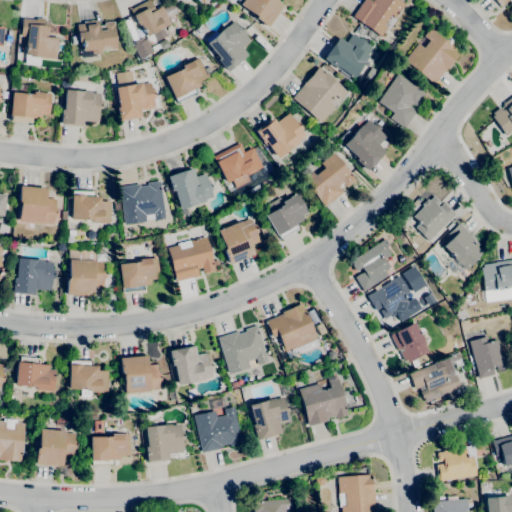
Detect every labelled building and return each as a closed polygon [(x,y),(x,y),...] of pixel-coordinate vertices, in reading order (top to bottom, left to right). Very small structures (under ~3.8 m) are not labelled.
[(149,42),(139,24),(137,26),(129,10),(147,0),(149,0),(154,9),(161,6),(163,9),(173,4),(177,12),(167,17),(170,22),(158,29),(161,35),(149,42)] [(267,27),(255,18),(254,19),(251,16),(252,15),(238,5),(242,0),(275,0),(282,5),(267,27)] [(379,37),(351,16),(361,0),(369,0),(371,1),(371,0),(398,0),(404,4),(395,17),(390,14),(383,24),(387,26),(379,37)] [(511,0),(492,0),(499,7),(505,2),(511,9),(511,0)] [(55,60),(27,57),(28,55),(24,55),(25,37),(19,36),(21,19),(35,20),(35,19),(44,19),(44,22),(49,23),(47,37),(57,38),(57,42),(63,43),(62,51),(55,51),(55,60)] [(80,58),(79,47),(82,47),(81,42),(77,43),(75,25),(82,24),(82,22),(97,20),(98,26),(103,25),(103,23),(113,22),(116,49),(100,51),(101,54),(94,54),(94,56),(80,58)] [(226,72),(216,61),(217,60),(214,57),(216,55),(214,52),(212,53),(210,50),(211,50),(205,43),(225,26),(226,27),(233,21),(238,26),(239,25),(245,32),(243,33),(249,41),(241,47),(247,54),(226,72)] [(433,84),(403,60),(417,43),(422,47),(428,40),(423,36),(430,27),(454,47),(453,48),(459,52),(433,84)] [(353,78),(335,66),(334,68),(322,60),(337,37),(345,43),(351,34),(371,47),(366,56),(367,56),(353,78)] [(129,43),(137,59),(150,52),(142,37),(129,43)] [(175,102),(174,98),(173,99),(162,77),(182,68),(181,65),(192,60),(192,61),(197,58),(206,77),(197,82),(199,86),(194,88),(196,93),(175,102)] [(320,123),(291,98),(317,68),(346,92),(340,100),(335,95),(329,102),(334,107),(320,123)] [(118,121),(115,108),(116,108),(115,103),(117,103),(114,89),(112,89),(108,73),(121,71),(123,86),(140,83),(140,84),(150,82),(151,89),(154,89),(155,98),(152,98),(154,107),(151,108),(152,109),(142,110),(142,109),(139,110),(140,117),(118,121)] [(402,128),(388,118),(392,112),(380,104),(376,102),(396,73),(424,93),(414,107),(411,104),(409,106),(415,110),(402,128)] [(81,127),(59,125),(60,111),(59,111),(59,106),(62,106),(64,90),(90,92),(90,93),(99,94),(99,102),(102,102),(101,110),(98,110),(97,122),(82,121),(81,127)] [(30,122),(9,121),(11,93),(32,94),(32,92),(49,94),(48,115),(41,115),(40,119),(30,118),(30,122)] [(505,136),(491,116),(493,115),(491,113),(499,107),(501,111),(504,109),(501,105),(502,105),(501,104),(511,96),(511,132),(511,131),(505,136)] [(276,158),(267,145),(264,146),(262,144),(263,143),(254,131),(271,118),(275,122),(288,113),(305,136),(297,141),(298,142),(276,158)] [(365,171),(355,160),(352,157),(353,156),(341,145),(343,143),(339,138),(347,130),(351,134),(360,125),(361,126),(368,119),(373,124),(374,123),(381,130),(380,131),(385,136),(377,145),(384,151),(379,156),(365,171)] [(235,189),(231,180),(225,183),(218,168),(212,156),(239,142),(243,152),(251,148),(261,166),(254,170),(255,170),(246,175),(250,182),(235,189)] [(323,207),(304,184),(323,168),(320,163),(333,153),(355,180),(346,188),(342,183),(337,186),(342,192),(323,207)] [(179,210),(174,194),(172,195),(171,191),(166,177),(184,170),(192,168),(195,177),(204,174),(208,183),(211,182),(213,189),(210,190),(213,198),(204,200),(196,203),(196,204),(179,210)] [(123,225),(118,187),(138,184),(139,186),(146,185),(146,183),(159,181),(164,219),(154,221),(153,213),(144,214),(145,221),(123,225)] [(18,186),(45,188),(44,198),(55,199),(54,208),(56,208),(55,216),(53,216),(52,224),(42,223),(42,224),(17,222),(18,206),(16,206),(17,201),(18,186)] [(108,223),(90,222),(90,220),(69,219),(70,191),(94,191),(93,197),(99,197),(99,201),(109,202),(108,223)] [(296,229),(279,240),(264,215),(267,213),(263,206),(279,197),(282,201),(290,196),(296,193),(307,212),(302,215),(304,219),(294,225),(296,229)] [(427,241),(413,227),(418,223),(411,216),(422,206),(420,205),(426,199),(428,201),(433,196),(439,202),(437,204),(439,206),(443,203),(454,215),(432,236),(433,237),(430,241),(429,239),(427,241)] [(228,265),(222,251),(220,247),(223,246),(216,231),(240,221),(240,222),(250,218),(253,226),(255,225),(262,240),(249,246),(253,254),(228,265)] [(410,229),(406,224),(411,220),(415,225),(410,229)] [(448,230),(445,228),(451,222),(453,224),(448,230)] [(465,269),(460,265),(458,265),(455,262),(455,261),(453,258),(442,246),(439,243),(447,235),(446,234),(457,223),(478,244),(475,247),(481,253),(465,269)] [(72,243),(66,243),(66,236),(67,236),(68,230),(74,230),(74,236),(72,236),(72,243)] [(174,282),(166,248),(177,245),(179,249),(190,246),(189,241),(205,237),(212,261),(216,260),(217,265),(213,266),(214,271),(211,270),(210,273),(207,273),(204,273),(202,273),(201,268),(196,269),(197,276),(174,282)] [(362,292),(353,277),(359,273),(360,274),(363,272),(360,268),(354,271),(350,265),(351,264),(349,261),(385,238),(389,245),(385,247),(391,255),(384,259),(389,268),(384,271),(386,276),(368,287),(369,288),(362,292)] [(62,251),(58,251),(56,247),(59,243),(63,244),(65,248),(62,251)] [(0,246),(1,247),(0,257),(0,267),(8,268),(6,281),(0,280),(0,246)] [(92,296),(65,295),(65,279),(67,279),(68,258),(67,258),(68,250),(77,250),(77,247),(81,247),(81,250),(84,250),(84,247),(90,247),(90,250),(95,251),(94,261),(95,261),(95,253),(106,254),(105,262),(103,262),(103,270),(106,270),(106,279),(103,279),(102,287),(98,287),(98,293),(92,292),(92,296)] [(33,295),(11,293),(12,278),(14,278),(16,257),(42,260),(42,262),(52,263),(51,270),(54,270),(53,279),(50,279),(49,291),(33,289),(33,295)] [(121,292),(121,288),(120,289),(117,264),(138,262),(138,259),(149,258),(156,257),(159,278),(149,279),(149,284),(143,285),(143,290),(121,292)] [(497,299),(496,291),(500,291),(500,290),(495,290),(490,291),(490,290),(484,291),(480,267),(482,267),(482,264),(491,263),(492,267),(495,267),(494,262),(511,258),(511,286),(504,288),(505,298),(497,299)] [(383,319),(378,311),(382,309),(381,307),(374,311),(365,296),(398,276),(408,293),(403,296),(408,303),(395,311),(396,313),(389,318),(388,316),(383,319)] [(473,291),(468,288),(471,283),(476,286),(473,291)] [(284,352),(277,335),(272,337),(264,322),(281,314),(280,312),(301,303),(305,312),(312,309),(314,314),(307,318),(316,338),(284,352)] [(406,363),(405,360),(403,362),(399,353),(402,351),(401,348),(397,350),(396,348),(395,349),(389,336),(390,336),(389,334),(412,322),(423,341),(425,344),(424,346),(427,352),(406,363)] [(227,375),(216,338),(236,331),(237,334),(244,332),(243,329),(256,325),(267,362),(257,366),(255,359),(246,361),(249,368),(227,375)] [(477,379),(467,341),(487,336),(488,341),(496,339),(500,354),(503,354),(505,362),(502,362),(504,368),(495,371),(494,366),(491,367),(493,375),(477,379)] [(176,385),(173,370),(171,370),(167,350),(194,345),(196,354),(207,352),(211,377),(202,379),(202,380),(193,382),(176,385)] [(451,363),(448,356),(457,353),(460,359),(451,363)] [(123,394),(121,374),(119,374),(118,358),(145,355),(146,365),(156,364),(156,372),(160,372),(161,380),(158,380),(159,389),(148,390),(148,391),(123,394)] [(52,392),(46,391),(34,390),(35,387),(14,385),(16,361),(19,362),(19,358),(38,360),(37,364),(48,366),(48,369),(54,370),(52,392)] [(106,393),(99,393),(99,392),(88,392),(88,390),(67,389),(67,360),(90,361),(90,366),(96,366),(96,371),(107,371),(106,393)] [(430,400),(428,396),(422,399),(419,392),(425,389),(424,385),(414,389),(407,373),(412,371),(412,372),(434,363),(436,368),(442,366),(445,375),(454,372),(460,388),(430,400)] [(249,379),(246,369),(259,365),(262,375),(249,379)] [(465,375),(463,369),(470,367),(472,373),(465,375)] [(307,427),(297,388),(318,383),(320,390),(328,388),(327,381),(337,378),(346,415),(334,418),(334,416),(326,418),(327,422),(307,427)] [(188,398),(186,391),(193,389),(195,396),(188,398)] [(254,440),(250,425),(252,425),(247,405),(273,398),(273,399),(282,397),(285,408),(288,407),(289,411),(286,412),(289,421),(278,424),(280,433),(254,440)] [(190,408),(188,402),(194,400),(196,406),(190,408)] [(200,453),(192,415),(214,410),(215,417),(224,416),(222,409),(233,407),(241,444),(228,447),(228,444),(220,446),(220,448),(200,453)] [(20,462),(0,459),(0,421),(5,422),(4,429),(13,430),(14,422),(24,423),(20,462)] [(93,432),(93,422),(102,421),(102,432),(93,432)] [(145,462),(144,447),(145,447),(143,427),(170,424),(170,425),(179,424),(180,437),(183,436),(184,440),(181,440),(182,452),(167,454),(167,460),(165,460),(145,462)] [(60,467),(34,465),(35,449),(37,449),(39,429),(64,431),(63,433),(74,434),(73,442),(77,442),(77,450),(72,449),(71,459),(61,458),(60,467)] [(112,465),(90,465),(90,437),(110,437),(110,434),(122,434),(128,434),(128,454),(118,454),(118,460),(112,460),(112,465)] [(511,465),(503,468),(499,455),(495,457),(491,441),(511,435),(511,465)] [(452,449),(450,442),(459,440),(460,448),(452,449)] [(437,482),(434,465),(442,463),(442,461),(437,462),(435,453),(442,452),(441,449),(450,448),(450,451),(473,447),(475,457),(472,458),(475,476),(437,482)] [(339,511),(339,507),(338,508),(335,477),(370,474),(372,492),(373,492),(374,511),(339,511)] [(320,486),(316,485),(314,482),(315,478),(318,476),(322,477),(324,480),(323,484),(320,486)] [(430,511),(430,502),(446,500),(445,497),(456,496),(456,499),(465,498),(465,499),(471,499),(472,507),(466,508),(466,511),(430,511)] [(484,511),(483,498),(510,496),(511,499),(511,498),(511,511),(484,511)] [(252,511),(252,502),(289,498),(290,509),(283,510),(283,511),(252,511)]
